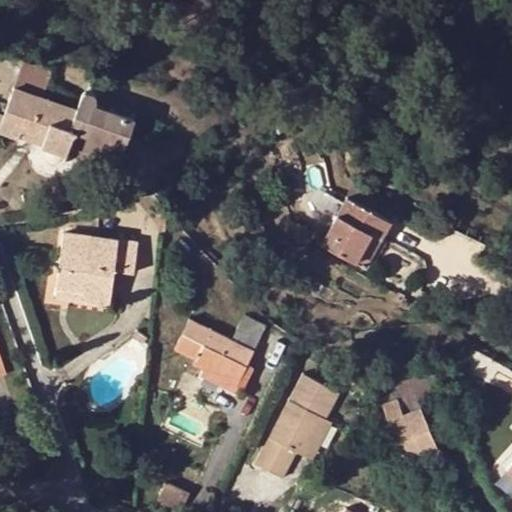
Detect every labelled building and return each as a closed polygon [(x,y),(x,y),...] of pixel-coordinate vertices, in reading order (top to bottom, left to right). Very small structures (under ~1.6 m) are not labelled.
[(19,77),(44,85),(49,69),(25,61),(19,77)] [(78,109),(13,86),(0,124),(0,128),(42,143),(41,146),(41,150),(42,155),(44,159),(49,162),(54,163),(60,161),(64,158),(67,154),(69,147),(75,130),(123,147),(134,117),(96,104),(97,101),(98,96),(96,92),(92,89),(88,89),(85,90),(82,94),(78,109)] [(118,163),(123,147),(75,130),(69,147),(118,163)] [(390,219),(345,195),(321,242),(355,260),(369,232),(380,237),(390,219)] [(313,230),(303,224),(295,239),(305,245),(313,230)] [(137,241),(63,232),(57,286),(84,290),(83,298),(109,301),(113,269),(133,271),(137,241)] [(365,265),(380,237),(369,232),(355,260),(365,265)] [(56,294),(83,298),(84,290),(57,286),(56,294)] [(233,336),(255,346),(265,321),(243,312),(233,336)] [(193,362),(203,366),(237,382),(247,360),(253,347),(190,317),(175,348),(195,357),(193,362)] [(254,364),(247,360),(237,382),(203,366),(200,375),(240,393),(254,364)] [(398,365),(399,369),(407,365),(405,360),(398,365)] [(430,362),(409,371),(402,374),(390,379),(398,401),(383,406),(404,464),(438,450),(418,402),(443,390),(430,362)] [(399,369),(402,374),(409,371),(407,365),(399,369)] [(339,389),(303,370),(256,462),(282,476),(296,449),(302,452),(321,414),(325,417),(339,389)] [(331,419),(325,417),(321,414),(302,452),(312,457),(331,419)] [(188,491),(166,480),(161,491),(183,501),(188,491)]
